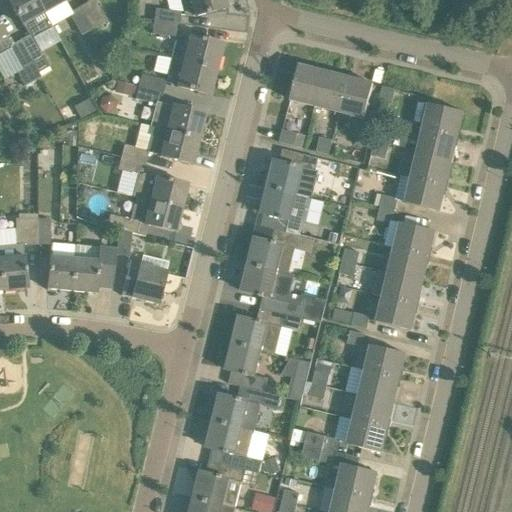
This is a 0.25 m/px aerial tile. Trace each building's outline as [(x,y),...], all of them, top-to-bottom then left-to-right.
[(44,15),(35,0),(6,0),(25,33),(27,36),(30,35),(33,40),(52,29),(44,15)] [(35,0),(44,15),(65,3),(63,0),(35,0)] [(106,22),(93,0),(91,0),(81,6),(93,29),(106,22)] [(226,7),(223,0),(178,0),(183,18),(226,7)] [(80,36),(93,29),(81,6),(68,13),(80,36)] [(178,26),(180,13),(154,9),(153,22),(178,26)] [(178,26),(153,22),(151,34),(176,38),(178,26)] [(0,55),(10,50),(9,47),(11,46),(0,26),(0,55)] [(27,36),(20,41),(38,74),(49,68),(33,40),(30,35),(27,36)] [(175,59),(216,69),(222,47),(181,36),(179,43),(174,42),(170,58),(175,59)] [(9,47),(10,50),(22,71),(17,74),(24,88),(41,78),(38,74),(20,41),(11,46),(9,47)] [(210,95),(216,69),(175,59),(170,58),(166,76),(171,77),(169,84),(210,95)] [(322,72),(298,66),(289,101),(313,107),(322,72)] [(347,78),(322,72),(313,107),(338,114),(347,78)] [(138,86),(162,93),(165,81),(140,75),(138,86)] [(373,85),(347,78),(338,114),(364,120),(373,85)] [(131,95),(135,95),(137,89),(137,88),(117,83),(117,84),(114,94),(131,97),(131,95)] [(162,93),(138,86),(134,100),(156,105),(159,106),(159,105),(162,93)] [(377,102),(378,102),(391,105),(394,90),(381,87),(377,102)] [(95,112),(89,99),(74,108),(80,120),(95,112)] [(204,116),(159,105),(159,106),(156,105),(150,127),(153,128),(198,140),(204,116)] [(458,138),(464,113),(428,105),(422,130),(458,138)] [(153,128),(147,152),(148,152),(192,164),(198,140),(153,128)] [(367,147),(371,133),(358,130),(355,143),(367,147)] [(416,154),(452,163),(458,138),(422,130),(416,154)] [(75,148),(76,132),(63,131),(62,147),(75,148)] [(282,131),(279,144),(294,148),(297,135),(282,131)] [(373,144),(389,148),(392,136),(376,131),(373,144)] [(319,138),(316,153),(329,157),(332,141),(319,138)] [(385,160),(389,148),(373,144),(370,157),(385,160)] [(148,152),(147,152),(124,146),(121,157),(145,163),(148,152)] [(39,171),(59,172),(59,150),(39,149),(39,171)] [(274,161),(267,188),(297,196),(306,198),(309,198),(318,160),(281,151),(279,163),(274,161)] [(28,166),(27,152),(13,153),(14,167),(28,166)] [(410,179),(446,187),(452,163),(416,154),(410,179)] [(132,196),(139,198),(181,209),(187,185),(142,174),(145,163),(121,157),(118,170),(137,175),(132,196)] [(404,204),(440,213),(446,187),(410,179),(404,204)] [(82,197),(87,196),(88,191),(85,187),(79,188),(78,194),(82,197)] [(297,196),(267,188),(261,213),(278,217),(275,231),(297,237),(306,198),(297,196)] [(375,207),(380,208),(382,199),(382,196),(377,195),(374,207),(375,207)] [(147,226),(175,233),(181,209),(139,198),(133,222),(109,215),(106,228),(117,231),(118,231),(130,234),(144,237),(147,226)] [(382,199),(380,208),(395,212),(397,202),(382,199)] [(377,218),(392,222),(395,212),(380,208),(377,218)] [(0,247),(0,254),(3,291),(26,289),(22,245),(37,245),(37,220),(15,219),(15,246),(0,247)] [(37,220),(37,245),(49,246),(49,220),(37,220)] [(435,232),(399,224),(393,248),(429,257),(435,232)] [(130,234),(118,231),(117,231),(115,251),(114,256),(127,257),(130,234)] [(275,231),(272,245),(254,240),(248,265),(288,276),(294,250),(310,253),(313,241),(297,237),(275,231)] [(76,248),(50,245),(46,290),(71,292),(76,248)] [(76,248),(71,292),(95,294),(96,287),(111,289),(114,256),(115,251),(76,248)] [(423,282),(429,257),(393,248),(387,273),(423,282)] [(359,253),(344,249),(341,262),(356,266),(359,253)] [(121,296),(157,305),(165,272),(130,262),(121,296)] [(353,278),(356,266),(341,262),(338,275),(353,278)] [(288,276),(248,265),(241,292),(262,297),(259,309),(303,320),(320,324),(326,301),(301,295),(301,297),(289,294),(294,277),(288,276)] [(387,273),(381,298),(417,307),(423,282),(387,273)] [(411,332),(417,307),(381,298),(375,323),(411,332)] [(256,322),(239,318),(233,344),(262,351),(275,354),(281,329),(299,333),(303,320),(259,309),(256,322)] [(366,330),(369,317),(354,314),(351,327),(366,330)] [(361,348),(362,348),(363,344),(365,336),(350,332),(348,345),(361,348)] [(262,351),(233,344),(226,370),(231,372),(228,384),(240,387),(263,393),(266,379),(256,377),(262,351)] [(364,371),(399,379),(405,355),(363,344),(362,348),(361,348),(356,369),(364,371)] [(301,402),(306,382),(311,364),(310,364),(296,360),(286,398),(293,400),(300,402),(301,402)] [(364,371),(358,395),(394,404),(399,379),(364,371)] [(329,376),(316,372),(315,372),(312,384),(326,387),(329,376)] [(308,397),(309,397),(323,401),(326,387),(312,384),(308,397)] [(220,395),(220,396),(213,421),(254,431),(260,405),(279,410),(282,398),(263,393),(240,387),(237,400),(220,395)] [(352,420),(388,429),(394,404),(358,395),(352,420)] [(382,454),(388,429),(352,420),(346,445),(382,454)] [(213,421),(206,448),(211,449),(208,462),(245,471),(258,474),(262,462),(247,458),(254,431),(213,421)] [(304,444),(337,452),(339,441),(308,433),(292,430),(289,441),(304,444)] [(299,453),(301,443),(291,441),(289,450),(299,453)] [(337,452),(304,444),(301,458),(333,466),(337,452)] [(269,476),(280,472),(274,459),(264,463),(269,476)] [(200,473),(200,474),(194,498),(235,509),(245,471),(208,462),(205,474),(200,473)] [(341,465),(341,467),(335,490),(371,498),(377,474),(341,465)] [(281,504),(295,507),(299,494),(284,490),(281,504)] [(329,511),(367,511),(371,498),(335,490),(329,511)] [(272,511),(276,499),(264,497),(260,511),(272,511)] [(234,511),(235,509),(194,498),(190,511),(234,511)]
